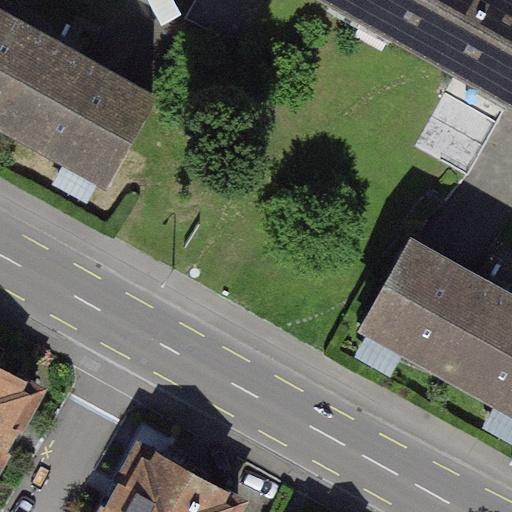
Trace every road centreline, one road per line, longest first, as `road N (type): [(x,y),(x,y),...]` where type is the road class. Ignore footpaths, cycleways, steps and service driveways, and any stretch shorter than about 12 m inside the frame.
road 1 (tertiary): [(143,334),(463,511)]
road 2 (residential): [(143,334),(44,511)]
road 3 (tertiary): [(0,254),(143,334)]
